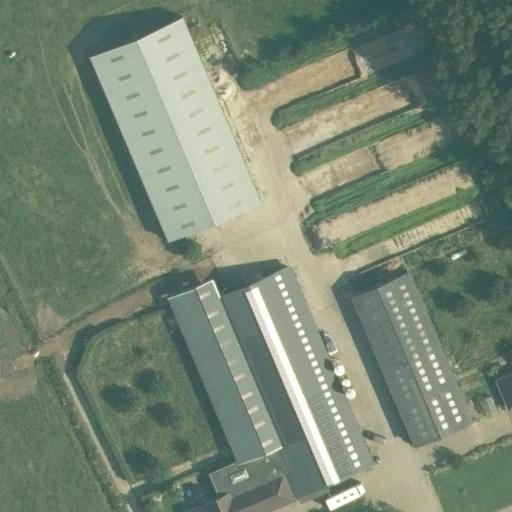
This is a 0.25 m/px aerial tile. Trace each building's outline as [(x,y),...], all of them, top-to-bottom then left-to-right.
[(87,57),(165,241),(259,201),(211,89),(181,17),(87,57)] [(344,396),(343,396),(288,266),(209,299),(201,282),(169,296),(173,307),(231,442),(235,451),(239,460),(211,473),(220,495),(199,505),(199,506),(185,511),(260,511),(295,497),(294,495),(371,462),(344,396)] [(509,347),(511,345),(511,327),(502,331),(509,347)] [(439,346),(384,369),(416,443),(471,420),(452,376),(439,346)] [(511,373),(498,380),(509,407),(511,405),(511,373)] [(487,416),(497,411),(490,395),(480,400),(487,416)]
